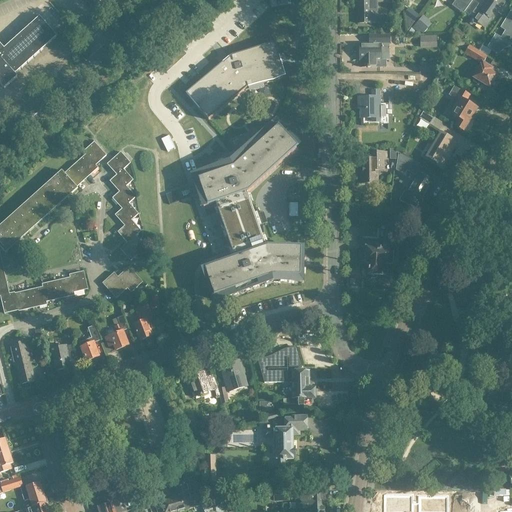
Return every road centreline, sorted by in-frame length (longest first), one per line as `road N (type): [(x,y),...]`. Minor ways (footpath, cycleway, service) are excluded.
road 1 (residential): [(9,259),(91,188),(104,192),(97,297),(0,333)]
road 2 (residential): [(327,305),(330,0)]
road 3 (residential): [(39,405),(327,305)]
road 4 (residential): [(385,373),(455,223),(511,131)]
road 5 (residential): [(358,511),(385,373)]
